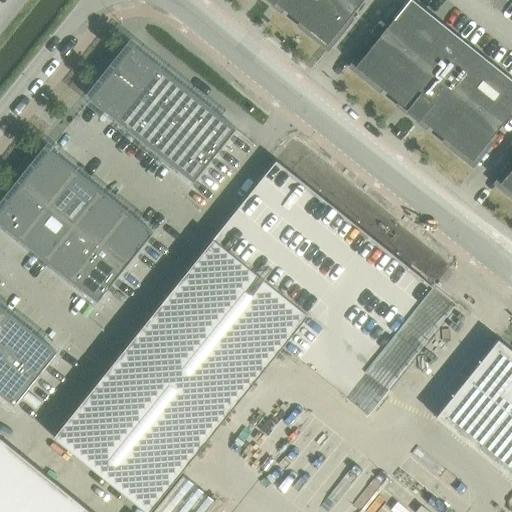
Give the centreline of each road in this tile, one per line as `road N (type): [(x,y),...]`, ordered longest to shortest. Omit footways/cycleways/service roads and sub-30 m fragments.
road 1 (unclassified): [(511,271),(176,0)]
road 2 (unclassified): [(0,112),(90,0)]
road 3 (unknown): [(23,441),(121,511)]
